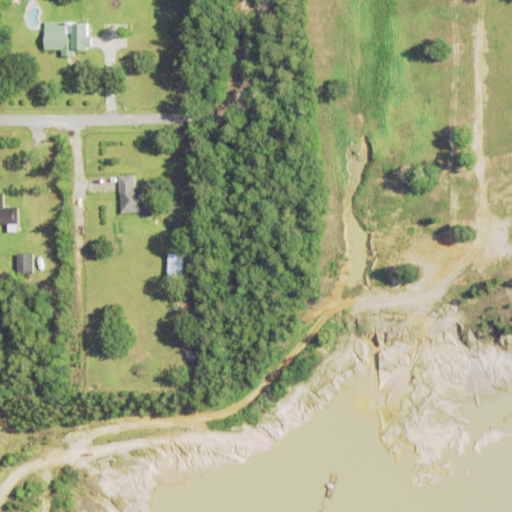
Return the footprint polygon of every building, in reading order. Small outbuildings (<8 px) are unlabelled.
[(90,50),(90,52),(76,52),(76,58),(63,58),(63,51),(47,51),(47,23),(77,23),(77,25),(90,25),(90,38),(95,38),(95,50),(90,50)] [(154,187),(155,213),(122,215),(121,177),(136,176),(136,188),(154,187)] [(20,209),(21,226),(0,226),(0,195),(6,195),(6,209),(20,209)] [(18,275),(18,255),(35,255),(35,276),(18,275)] [(171,281),(171,280),(170,280),(170,256),(185,257),(185,282),(171,281)]
